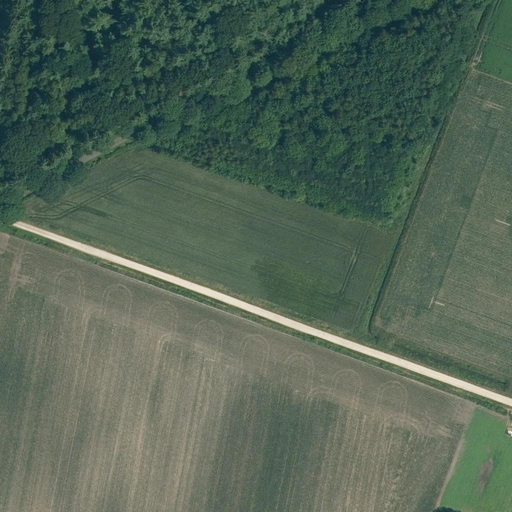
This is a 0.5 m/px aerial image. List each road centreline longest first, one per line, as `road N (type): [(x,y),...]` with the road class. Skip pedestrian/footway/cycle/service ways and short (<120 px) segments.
road 1 (track): [(0,212),(511,399)]
road 2 (residential): [(0,202),(391,0)]
